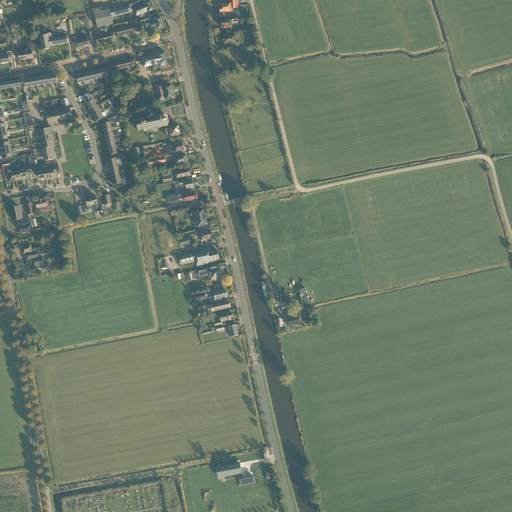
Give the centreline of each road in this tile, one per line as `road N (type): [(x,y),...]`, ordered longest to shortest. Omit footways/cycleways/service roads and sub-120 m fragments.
road 1 (secondary): [(291,511),(177,37)]
road 2 (unclassified): [(478,156),(298,188),(251,0)]
road 3 (unclassified): [(50,511),(0,222)]
road 4 (residential): [(0,197),(69,189),(96,176),(92,137),(69,95)]
road 5 (track): [(275,310),(254,205),(300,189)]
